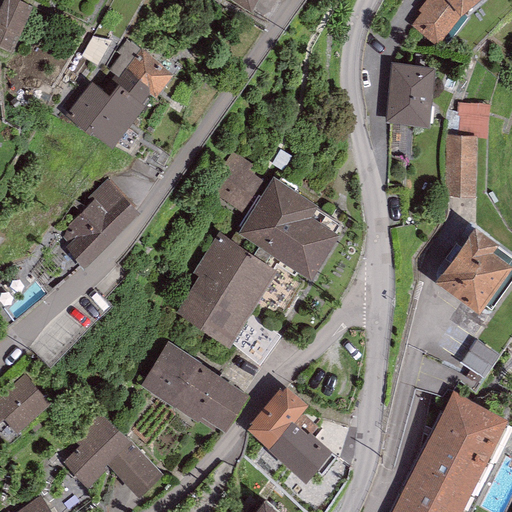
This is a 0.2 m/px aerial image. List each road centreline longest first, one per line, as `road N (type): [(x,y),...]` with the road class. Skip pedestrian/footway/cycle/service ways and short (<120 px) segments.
road 1 (residential): [(0,345),(120,250),(291,0)]
road 2 (residential): [(377,284),(291,362),(154,511)]
road 3 (residential): [(366,0),(348,65),(377,284)]
road 4 (residential): [(377,284),(363,453),(341,511)]
